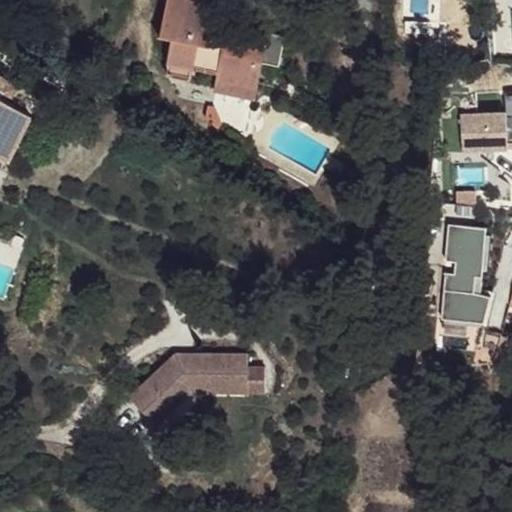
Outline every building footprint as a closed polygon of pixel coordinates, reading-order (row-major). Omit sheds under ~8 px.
[(169,0),(162,36),(173,37),(168,62),(172,63),(192,67),(194,68),(199,43),(210,43),(214,30),(205,16),(206,12),(208,0),(169,0)] [(199,43),(194,68),(219,73),(226,40),(227,31),(214,30),(210,43),(199,43)] [(255,38),(254,46),(266,49),(264,61),(280,64),(282,52),(285,37),(256,31),(255,38)] [(219,73),(215,92),(254,101),(264,61),(266,49),(254,46),(226,40),(219,73)] [(172,63),(170,74),(189,77),(192,67),(172,63)] [(0,167),(0,168),(6,156),(28,114),(12,103),(9,101),(18,88),(0,77),(0,167)] [(511,110),(461,112),(463,148),(511,146),(511,110)] [(441,294),(438,315),(483,320),(490,293),(479,291),(473,289),(475,273),(481,274),(486,224),(448,221),(441,289),(445,289),(445,294),(441,294)] [(475,273),(473,289),(479,291),(481,274),(475,273)] [(342,289),(336,305),(351,311),(357,294),(342,289)] [(173,354),(126,399),(143,416),(161,399),(172,409),(188,394),(246,395),(245,355),(173,354)] [(161,399),(143,416),(153,426),(172,409),(161,399)]
